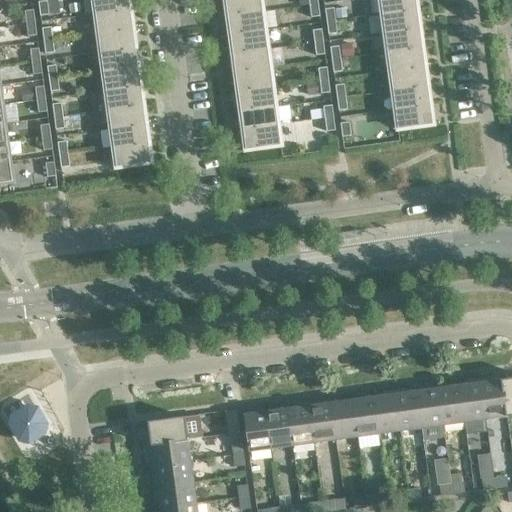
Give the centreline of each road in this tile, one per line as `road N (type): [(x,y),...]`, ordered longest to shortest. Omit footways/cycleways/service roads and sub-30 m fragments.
road 1 (residential): [(90,511),(77,407),(84,385),(511,330)]
road 2 (residential): [(497,183),(187,227)]
road 3 (residential): [(187,227),(159,0)]
road 4 (residential): [(187,227),(0,243)]
road 5 (residential): [(497,183),(469,0)]
